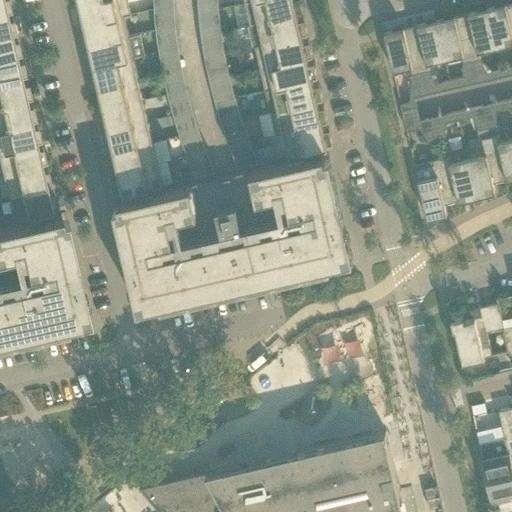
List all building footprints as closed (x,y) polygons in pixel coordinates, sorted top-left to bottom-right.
[(0,0),(0,15),(6,14),(11,13),(10,5),(5,7),(3,1),(3,0),(0,0)] [(83,15),(78,16),(80,24),(84,23),(123,14),(131,13),(128,0),(89,0),(80,2),(80,4),(81,7),(82,11),(83,15)] [(293,0),(254,0),(245,2),(250,24),(297,14),(301,13),(300,5),(295,6),(294,0),(293,0)] [(201,4),(202,12),(214,9),(213,2),(201,4)] [(502,5),(487,9),(496,48),(511,44),(511,27),(510,28),(505,5),(504,5),(503,2),(502,2),(502,5)] [(159,7),(160,15),(172,12),(170,5),(159,7)] [(455,16),(454,17),(459,40),(474,36),(478,52),(479,52),(496,48),(487,9),(486,9),(485,6),(484,6),(485,9),(468,13),(468,14),(455,17),(455,16)] [(214,9),(202,12),(203,27),(215,25),(214,9)] [(172,26),(172,12),(160,15),(160,29),(172,26)] [(452,17),(436,21),(445,60),(461,56),(463,63),(480,58),(479,52),(478,52),(474,36),(459,40),(454,17),(453,17),(453,13),(451,14),(452,17)] [(6,14),(0,15),(0,38),(11,36),(16,35),(15,28),(10,29),(8,23),(7,18),(7,14),(6,14)] [(87,36),(82,37),(84,46),(89,44),(128,35),(125,20),(124,16),(123,14),(84,23),(85,25),(85,27),(87,32),(87,36)] [(297,14),(250,24),(248,25),(253,47),(255,47),(302,36),(307,35),(305,27),(300,28),(299,22),(297,14)] [(404,28),(403,28),(408,51),(423,48),(427,64),(428,64),(445,60),(436,21),(435,21),(435,17),(433,18),(434,21),(417,25),(417,26),(404,29),(404,28)] [(203,27),(205,35),(217,32),(215,25),(203,27)] [(408,51),(403,28),(402,28),(402,25),(400,25),(401,29),(384,33),(393,72),(410,68),(412,74),(429,70),(428,64),(427,64),(423,48),(408,51)] [(160,29),(162,37),(173,34),(172,26),(160,29)] [(217,32),(205,35),(207,50),(219,47),(217,32)] [(92,57),(87,58),(89,67),(94,65),(133,56),(145,54),(140,34),(129,37),(128,35),(89,44),(90,46),(90,48),(91,53),(92,57)] [(175,48),(173,34),(162,37),(163,51),(175,48)] [(11,36),(0,38),(0,60),(16,57),(21,56),(19,49),(15,50),(13,44),(12,39),(12,37),(11,36)] [(255,47),(260,69),(307,58),(312,57),(310,50),(305,51),(302,36),(255,47)] [(207,50),(209,58),(220,55),(219,47),(207,50)] [(163,51),(165,58),(176,56),(175,48),(163,51)] [(220,55),(209,58),(212,72),(223,69),(220,55)] [(97,78),(92,79),(94,88),(99,87),(138,77),(133,56),(94,65),(97,78)] [(178,69),(176,56),(165,58),(167,72),(178,69)] [(16,57),(0,60),(0,83),(21,78),(26,77),(24,70),(19,71),(18,65),(17,60),(16,58),(16,57)] [(260,69),(265,90),(312,79),(317,78),(315,68),(310,70),(307,58),(260,69)] [(510,66),(501,69),(502,76),(511,74),(510,66)] [(167,72),(168,80),(180,77),(178,69),(167,72)] [(212,72),(213,80),(225,77),(223,69),(212,72)] [(502,76),(501,69),(491,71),(493,78),(502,76)] [(102,99),(97,100),(99,109),(104,108),(143,99),(138,77),(99,87),(102,99)] [(171,93),(183,90),(180,77),(168,80),(171,93)] [(225,77),(213,80),(217,93),(229,90),(225,77)] [(21,78),(0,83),(0,106),(26,100),(31,99),(29,92),(25,93),(23,87),(22,81),(21,79),(21,78)] [(459,78),(450,80),(451,88),(461,86),(459,78)] [(312,79),(265,90),(265,91),(270,111),(270,112),(317,101),(322,100),(320,93),(315,94),(314,88),(313,82),(312,80),(312,79)] [(451,88),(450,80),(441,82),(442,90),(451,88)] [(171,93),(173,101),(185,98),(183,90),(171,93)] [(217,93),(219,101),(231,98),(229,90),(217,93)] [(177,114),(189,111),(185,98),(173,101),(177,114)] [(231,98),(219,101),(224,115),(236,112),(231,98)] [(107,120),(102,121),(104,130),(109,129),(148,120),(143,99),(104,108),(107,120)] [(26,100),(0,106),(0,129),(31,123),(36,122),(35,114),(30,115),(28,109),(27,106),(26,101),(26,100)] [(509,108),(508,100),(499,102),(500,110),(509,108)] [(270,112),(276,134),(327,122),(325,115),(321,116),(317,101),(270,112)] [(410,102),(401,104),(402,112),(412,110),(410,102)] [(466,109),(457,112),(459,119),(468,117),(466,109)] [(412,110),(402,112),(404,119),(414,117),(412,110)] [(177,114),(179,121),(190,119),(189,111),(177,114)] [(224,115),(226,122),(237,120),(236,112),(224,115)] [(459,119),(457,112),(448,114),(450,121),(459,119)] [(183,134),(195,132),(190,119),(179,121),(183,134)] [(112,141),(107,142),(109,151),(114,150),(153,141),(148,120),(109,129),(112,141)] [(237,120),(226,122),(232,136),(243,134),(237,120)] [(0,129),(0,152),(36,144),(41,143),(39,135),(35,136),(33,130),(33,128),(32,123),(31,123),(0,129)] [(276,135),(272,136),(277,158),(288,156),(332,145),(331,137),(326,138),(324,132),(323,127),(322,124),(322,123),(276,134),(276,135)] [(496,126),(479,130),(481,139),(498,135),(496,126)] [(183,134),(185,142),(197,140),(195,132),(183,134)] [(232,136),(234,144),(245,141),(243,134),(232,136)] [(498,135),(481,139),(485,155),(486,154),(488,162),(503,159),(508,180),(509,184),(510,183),(510,180),(511,179),(511,138),(500,141),(498,135)] [(117,162),(112,163),(114,172),(119,171),(157,162),(158,163),(166,161),(171,159),(166,139),(153,142),(153,141),(114,150),(117,162)] [(185,142),(191,155),(203,152),(197,140),(185,142)] [(245,141),(234,144),(239,159),(251,156),(245,141)] [(36,144),(0,152),(0,164),(0,166),(2,173),(2,174),(41,165),(46,164),(44,156),(39,157),(38,151),(37,147),(36,144)] [(191,155),(193,163),(204,160),(203,152),(191,155)] [(191,184),(118,201),(119,206),(115,207),(138,308),(161,303),(162,305),(331,266),(330,264),(349,260),(353,258),(330,157),(325,158),(324,153),(251,170),(258,197),(277,193),(276,187),(285,184),(292,212),(316,206),(319,216),(247,233),(245,223),(242,224),(237,200),(217,204),(223,228),(220,229),(222,238),(151,255),(149,245),(173,239),(167,211),(176,209),(178,215),(197,211),(191,184)] [(485,155),(468,159),(477,198),(477,197),(478,201),(480,200),(479,197),(486,195),(496,193),(493,183),(506,180),(507,181),(508,180),(503,159),(488,162),(486,154),(485,155)] [(239,159),(241,167),(253,164),(251,156),(239,159)] [(450,156),(432,160),(433,164),(436,176),(438,176),(440,183),(455,180),(460,201),(460,205),(462,205),(461,201),(468,199),(477,198),(468,159),(451,163),(450,156)] [(204,160),(193,163),(196,178),(208,175),(204,160)] [(121,183),(117,184),(119,195),(163,185),(158,163),(157,162),(119,171),(121,183)] [(415,164),(427,219),(429,219),(429,222),(431,222),(430,218),(438,216),(447,214),(444,204),(458,201),(458,202),(460,201),(455,180),(440,183),(438,176),(436,176),(433,164),(416,168),(415,164)] [(2,174),(0,174),(0,197),(7,196),(46,187),(51,186),(49,179),(44,180),(43,174),(42,169),(41,165),(2,174)] [(46,187),(7,196),(7,197),(8,201),(13,219),(56,209),(55,201),(50,202),(48,196),(47,192),(46,188),(46,187)] [(0,342),(67,327),(66,325),(89,320),(65,218),(61,219),(60,214),(0,228),(0,257),(13,254),(11,248),(21,246),(27,274),(52,269),(54,278),(0,290),(0,342)] [(464,316),(453,318),(458,337),(462,355),(460,355),(461,357),(463,365),(474,363),(475,363),(474,359),(492,355),(486,331),(503,327),(498,302),(497,303),(494,303),(480,307),(482,316),(465,320),(464,316)] [(511,324),(503,327),(506,337),(509,351),(510,351),(510,354),(511,354),(511,324)] [(330,362),(367,351),(362,336),(325,346),(330,362)] [(502,426),(477,431),(480,444),(484,458),(494,504),(507,501),(506,497),(511,495),(511,465),(508,448),(511,446),(511,407),(499,411),(502,426)] [(404,511),(386,430),(297,451),(299,461),(242,475),(240,464),(139,487),(140,489),(141,489),(160,511),(404,511)]
